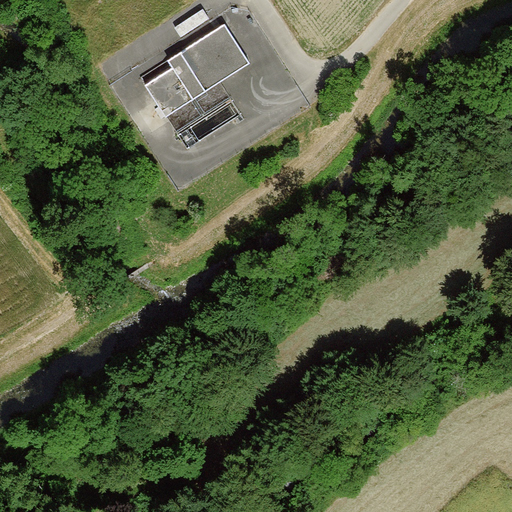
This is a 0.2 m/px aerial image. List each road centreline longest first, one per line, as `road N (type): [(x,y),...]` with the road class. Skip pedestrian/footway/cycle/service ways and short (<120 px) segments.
road 1 (track): [(402,0),(345,61),(319,71),(292,50),(259,0)]
road 2 (track): [(216,0),(107,70)]
